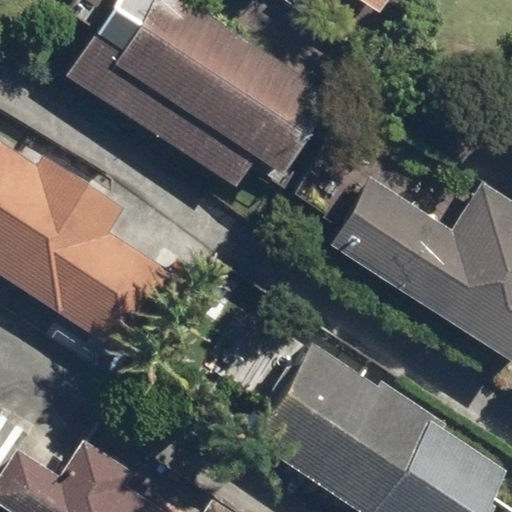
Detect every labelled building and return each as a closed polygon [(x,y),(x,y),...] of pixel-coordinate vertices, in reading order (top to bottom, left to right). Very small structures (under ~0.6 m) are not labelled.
[(281,168),(333,89),(196,0),(149,0),(125,37),(97,19),(64,70),(233,179),(253,149),(281,168)] [(173,271),(106,227),(124,201),(47,151),(40,160),(0,134),(0,272),(54,308),(120,351),(173,271)] [(511,189),(474,166),(444,213),(369,165),(326,232),(511,350),(511,189)] [(384,511),(484,511),(511,467),(511,457),(308,332),(248,428),(384,511)] [(249,511),(208,485),(190,511),(171,511),(115,475),(126,459),(79,428),(53,467),(15,442),(0,464),(0,508),(5,511),(249,511)]
